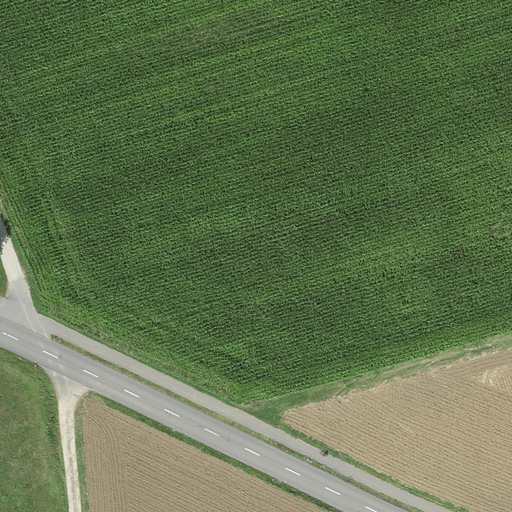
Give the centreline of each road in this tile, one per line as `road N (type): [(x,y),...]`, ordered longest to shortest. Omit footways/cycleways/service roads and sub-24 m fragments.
road 1 (tertiary): [(0,335),(375,511)]
road 2 (track): [(0,245),(24,314),(56,361),(69,511)]
